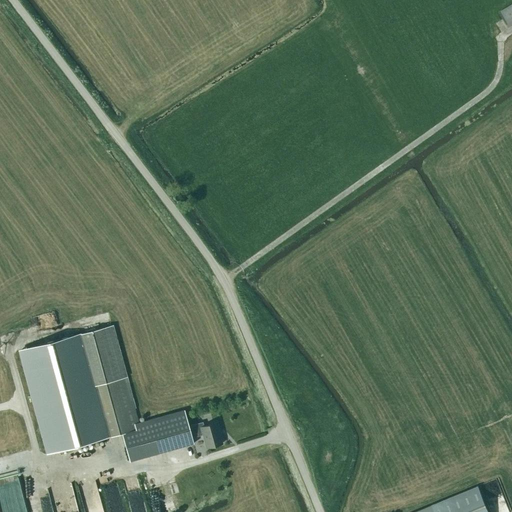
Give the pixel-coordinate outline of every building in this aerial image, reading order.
[(508,28),(511,26),(511,25),(511,3),(499,12),(508,28)] [(112,326),(20,350),(49,455),(136,431),(140,448),(133,450),(136,460),(143,458),(193,444),(192,438),(203,435),(207,448),(221,444),(216,423),(204,427),(203,422),(188,426),(184,410),(138,423),(124,368),(123,368),(112,326)] [(511,508),(511,471),(501,475),(511,508)] [(29,511),(20,476),(0,481),(0,511),(29,511)] [(167,511),(175,510),(175,506),(174,503),(172,495),(180,493),(177,482),(158,487),(165,511),(167,511)] [(138,483),(126,486),(133,511),(146,511),(144,503),(138,505),(136,506),(133,494),(141,492),(138,483)] [(488,511),(478,487),(416,511),(488,511)]
